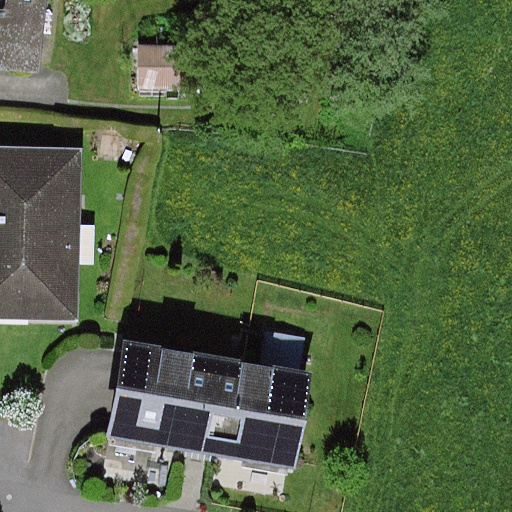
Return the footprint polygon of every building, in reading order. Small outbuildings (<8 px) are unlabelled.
[(0,0),(0,70),(44,76),(52,0),(0,0)] [(346,28),(320,19),(311,45),(337,54),(346,28)] [(201,92),(200,47),(140,47),(140,92),(201,92)] [(0,320),(80,322),(83,149),(0,147),(0,320)] [(260,365),(126,342),(109,437),(298,470),(315,375),(300,372),(306,340),(266,333),(260,365)]
